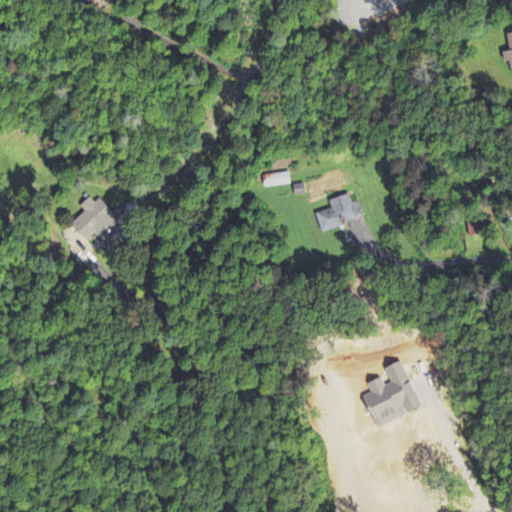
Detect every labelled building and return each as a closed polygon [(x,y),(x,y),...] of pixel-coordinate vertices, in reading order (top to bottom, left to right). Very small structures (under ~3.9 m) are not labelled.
[(511,35),(506,36),(509,54),(502,55),(504,65),(509,64),(511,78),(511,35)] [(263,189),(290,187),(289,175),(263,177),(263,189)] [(331,211),(315,216),(321,234),(363,219),(357,203),(351,205),(348,196),(328,204),(331,211)] [(70,226),(86,243),(110,221),(90,198),(79,208),(84,213),(70,226)] [(410,505),(426,502),(423,486),(407,489),(410,505)]
